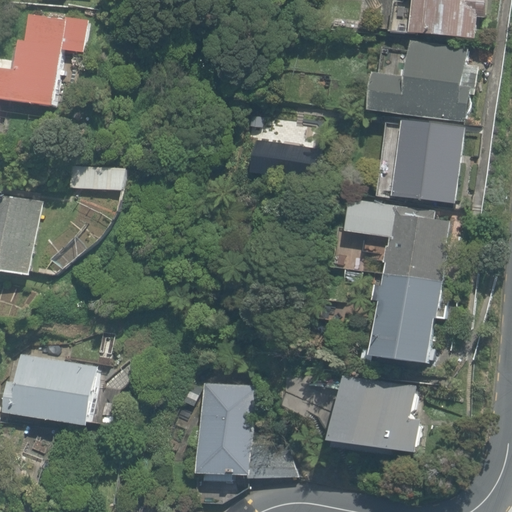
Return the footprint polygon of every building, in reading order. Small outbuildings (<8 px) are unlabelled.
[(420,0),(417,35),(480,40),(482,18),(490,19),(491,0),(420,0)] [(0,134),(1,134),(5,101),(62,108),(69,51),(91,54),(95,24),(37,16),(33,43),(26,42),(22,71),(0,68),(0,134)] [(377,112),(472,124),(476,96),(479,97),(483,68),(471,66),(473,49),(418,42),(414,79),(381,75),(377,112)] [(398,197),(464,204),(472,128),(406,121),(398,197)] [(312,174),(314,155),(285,152),(283,171),(312,174)] [(72,188),(129,193),(131,171),(74,165),(72,188)] [(0,270),(36,276),(47,202),(0,194),(0,270)] [(378,358),(437,366),(443,320),(446,320),(456,245),(454,244),(457,223),(441,221),(442,213),(358,201),(354,233),(394,238),(393,248),(387,247),(385,263),(391,264),(378,358)] [(4,412),(97,427),(107,369),(25,355),(27,346),(22,345),(7,356),(3,384),(8,385),(4,412)] [(340,447),(392,454),(392,449),(424,453),(428,421),(417,420),(422,388),(349,378),(341,442),(340,447)] [(252,476),(251,480),(302,478),(291,446),(258,446),(260,385),(205,383),(202,474),(252,476)]
